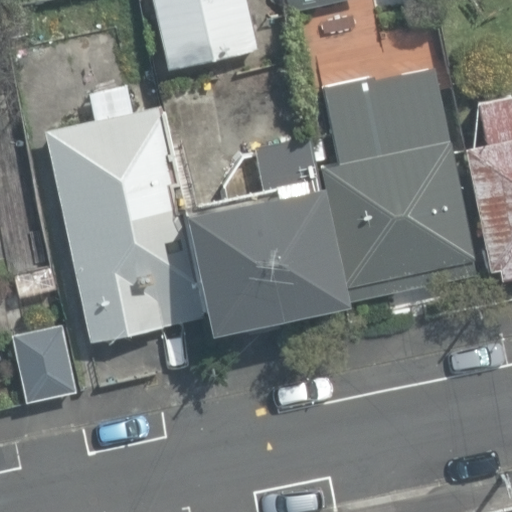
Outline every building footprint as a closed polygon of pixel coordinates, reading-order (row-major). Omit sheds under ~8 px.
[(150,0),(166,68),(257,47),(245,0),(150,0)] [(287,0),(290,10),(335,0),(287,0)] [(348,283),(351,296),(474,269),(472,257),(475,256),(434,64),(376,77),(375,73),(324,84),(340,159),(322,162),(348,283)] [(131,110),(125,83),(89,90),(95,119),(45,129),(88,338),(204,314),(160,104),(131,110)] [(500,266),(502,275),(511,273),(511,92),(480,99),(488,139),(466,143),(491,266),(500,264),(500,266)] [(188,209),(213,326),(347,298),(322,180),(318,181),(308,133),(255,144),(266,193),(188,209)] [(32,289),(56,283),(51,264),(27,270),(32,289)]
